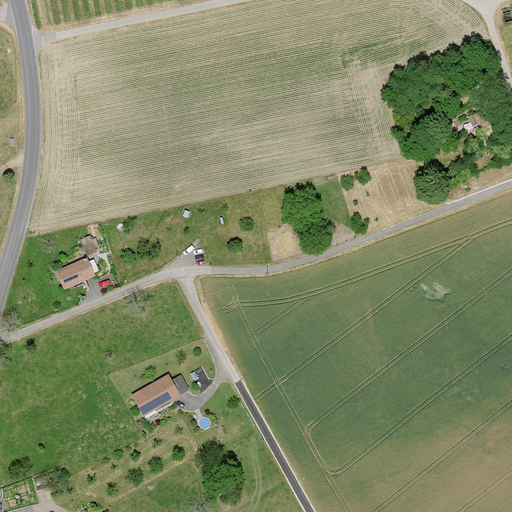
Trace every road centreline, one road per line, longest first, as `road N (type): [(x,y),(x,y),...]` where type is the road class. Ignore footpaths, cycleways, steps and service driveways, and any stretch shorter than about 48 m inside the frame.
road 1 (track): [(0,340),(162,275),(281,266),(511,184)]
road 2 (tertiary): [(17,0),(31,147),(0,291)]
road 3 (track): [(309,511),(210,334),(185,270)]
road 4 (track): [(234,0),(27,42)]
